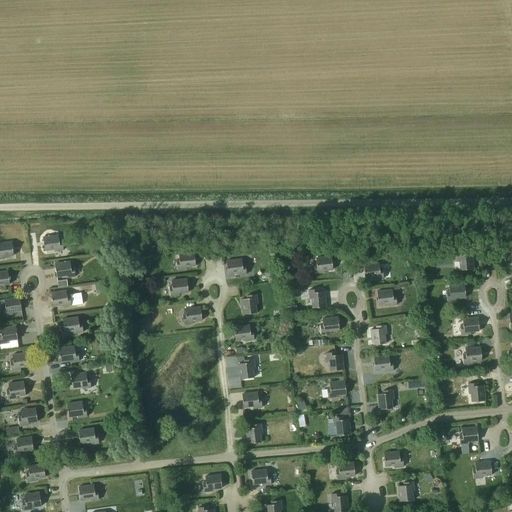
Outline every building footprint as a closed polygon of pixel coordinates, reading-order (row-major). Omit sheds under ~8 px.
[(42,237),(44,251),(53,249),(53,251),(63,250),(61,240),(58,241),(57,235),(42,237)] [(0,259),(4,259),(3,257),(13,255),(11,242),(0,243),(0,259)] [(511,250),(503,252),(504,265),(511,264),(511,250)] [(456,252),(457,261),(459,261),(460,270),(473,269),(472,254),(466,254),(466,251),(456,252)] [(175,260),(177,270),(186,269),(186,267),(195,266),(193,252),(178,254),(178,260),(175,260)] [(316,263),(313,264),(314,274),(323,273),(323,271),(332,270),(331,256),(315,258),(316,263)] [(226,261),(227,274),(236,273),(237,275),(246,274),(245,264),(242,265),(241,259),(226,261)] [(54,264),(56,277),(65,276),(65,278),(74,277),(73,267),(70,267),(69,262),(54,264)] [(363,265),(364,278),(374,277),(374,279),(383,278),(382,268),(379,269),(378,263),(363,265)] [(433,274),(430,269),(424,272),(428,277),(433,274)] [(0,284),(9,284),(7,271),(0,271),(0,284)] [(171,286),(168,286),(169,296),(179,295),(178,293),(188,292),(186,279),(171,280),(171,286)] [(107,292),(105,283),(95,285),(96,294),(107,292)] [(449,291),(446,291),(447,301),(456,300),(456,298),(465,297),(464,284),(448,285),(449,291)] [(318,289),(308,290),(309,299),(311,299),(312,308),(325,307),(324,291),(318,292),(318,289)] [(392,289),(376,291),(378,305),(387,304),(387,306),(396,305),(395,295),(392,295),(392,289)] [(50,293),(52,306),(61,305),(61,307),(71,305),(69,296),(66,296),(65,290),(50,293)] [(241,299),(242,315),(256,313),(255,304),(257,303),(256,294),(246,295),(246,298),(241,299)] [(4,305),(1,306),(3,315),(12,314),(11,312),(21,311),(19,297),(3,300),(4,305)] [(185,314),(182,315),(183,324),(192,323),(192,321),(201,320),(200,307),(184,309),(185,314)] [(77,317),(62,319),(64,333),(73,331),(73,333),(82,332),(81,322),(78,323),(77,317)] [(319,325),(320,334),(330,333),(329,331),(339,330),(337,317),(322,319),(322,324),(319,325)] [(462,324),(459,325),(460,334),(470,334),(469,332),(479,331),(477,317),(462,319),(462,324)] [(249,325),(233,327),(235,340),(244,339),(244,341),(254,340),(252,330),(249,330),(249,325)] [(376,329),(370,330),(371,345),(385,344),(384,334),(386,334),(385,325),(375,326),(376,329)] [(0,332),(0,334),(0,351),(18,349),(17,340),(15,326),(0,328),(0,332)] [(73,346),(58,348),(60,362),(69,360),(69,362),(79,361),(77,351),(74,352),(73,346)] [(465,354),(462,354),(463,364),(472,363),(472,361),(481,360),(480,347),(464,348),(465,354)] [(325,353),(326,362),(328,362),(329,371),(343,370),(341,354),(336,355),(335,352),(325,353)] [(12,361),(9,361),(11,371),(20,369),(19,368),(29,366),(27,353),(11,355),(12,361)] [(388,355),(373,357),(374,370),(383,369),(384,371),(393,371),(392,361),(389,361),(388,355)] [(238,364),(240,379),(253,378),(252,368),(254,368),(253,359),(243,360),(244,363),(238,364)] [(70,375),(72,388),(81,387),(81,389),(90,388),(89,378),(86,378),(85,373),(70,375)] [(326,388),(327,398),(337,397),(336,395),(346,394),(344,381),(329,382),(329,388),(326,388)] [(8,389),(5,390),(7,400),(16,398),(16,396),(25,395),(23,382),(7,384),(8,389)] [(477,383),(468,384),(468,393),(470,393),(471,402),(485,401),(483,385),(477,386),(477,383)] [(377,394),(378,410),(392,408),(391,399),(393,399),(392,390),(382,391),(382,394),(377,394)] [(257,392),(241,394),(243,408),(252,406),(252,408),(262,407),(260,398),(257,398),(257,392)] [(339,409),(347,408),(346,401),(337,402),(338,409),(339,409)] [(81,402),(66,404),(68,417),(77,416),(77,418),(86,417),(85,407),(82,407),(81,402)] [(17,417),(19,426),(28,425),(27,423),(37,422),(35,408),(19,410),(20,416),(17,417)] [(332,418),(333,427),(335,427),(336,436),(350,434),(348,419),(343,419),(342,416),(332,418)] [(245,428),(247,444),(261,442),(260,433),(262,433),(261,424),(251,425),(251,428),(245,428)] [(19,431),(17,425),(5,427),(7,433),(19,431)] [(462,434),(459,434),(459,444),(469,443),(468,441),(478,440),(476,427),(461,428),(462,434)] [(78,430),(80,444),(89,443),(89,445),(98,443),(97,434),(94,434),(93,428),(78,430)] [(16,445),(13,445),(15,455),(24,454),(23,452),(33,450),(31,437),(15,439),(16,445)] [(398,451),(383,453),(384,466),(394,465),(394,467),(403,466),(402,457),(399,457),(398,451)] [(472,469),(473,478),(482,478),(482,476),(491,475),(490,461),(474,463),(475,468),(472,469)] [(338,470),(335,470),(336,480),(345,479),(345,477),(354,476),(353,462),(337,464),(338,470)] [(28,472),(25,472),(26,482),(36,481),(35,479),(44,477),(43,464),(27,466),(28,472)] [(250,471),(252,485),(261,484),(261,486),(271,484),(269,475),(267,475),(266,469),(250,471)] [(427,484),(433,479),(429,473),(423,477),(427,484)] [(205,482),(202,483),(203,492),(212,491),(212,489),(221,488),(220,475),(204,476),(205,482)] [(403,485),(398,486),(399,501),(413,500),(412,491),(414,491),(413,481),(403,482),(403,485)] [(78,487),(80,501),(89,499),(89,501),(98,500),(97,490),(94,491),(93,485),(78,487)] [(24,501),(21,501),(22,511),(32,509),(31,507),(41,506),(39,493),(23,495),(24,501)] [(340,493),(330,494),(331,503),(333,503),(334,511),(337,511),(348,511),(346,495),(340,496),(340,493)] [(271,505),(265,505),(265,511),(279,511),(279,510),(281,510),(280,500),(271,502),(271,505)]
